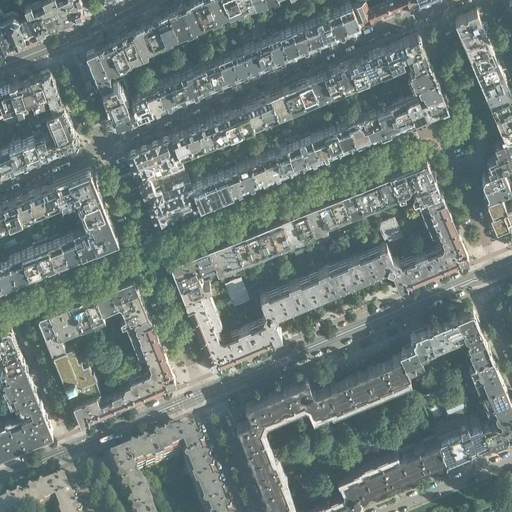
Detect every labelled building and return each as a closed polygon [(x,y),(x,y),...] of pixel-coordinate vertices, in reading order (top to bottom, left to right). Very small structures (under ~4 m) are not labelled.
[(48,25),(36,0),(34,0),(31,2),(30,0),(24,3),(28,12),(17,16),(24,34),(35,29),(36,31),(48,25)] [(60,20),(50,0),(36,0),(48,25),(60,20)] [(71,15),(64,0),(50,0),(60,20),(71,15)] [(93,3),(91,0),(64,0),(71,15),(83,9),(79,0),(81,0),(85,7),(93,3)] [(206,23),(196,0),(185,0),(182,2),(193,28),(206,23)] [(218,17),(210,0),(196,0),(206,23),(218,17)] [(231,12),(225,0),(210,0),(218,17),(231,12)] [(244,7),(240,0),(225,0),(231,12),(231,13),(244,7)] [(389,11),(414,0),(380,0),(368,5),(365,0),(356,0),(351,2),(360,22),(389,11)] [(508,10),(503,0),(492,0),(491,1),(496,13),(496,15),(508,10)] [(360,22),(351,2),(351,1),(339,6),(348,27),(360,22)] [(485,18),(496,13),(491,1),(454,16),(459,28),(481,19),(485,18)] [(193,28),(182,2),(177,4),(176,5),(176,4),(169,8),(181,34),(193,28)] [(348,27),(339,6),(327,11),(336,32),(348,27)] [(181,34),(169,8),(160,12),(160,13),(157,14),(168,39),(181,34)] [(336,32),(327,11),(315,16),(324,37),(336,32)] [(24,34),(17,16),(17,15),(12,13),(2,17),(11,41),(25,36),(24,34)] [(168,39),(157,14),(156,15),(155,15),(144,21),(154,45),(168,39)] [(324,37),(315,16),(303,21),(312,42),(324,37)] [(0,45),(11,41),(2,17),(0,18),(0,45)] [(486,31),(484,27),(488,25),(485,18),(481,19),(459,28),(464,40),(486,31)] [(154,45),(144,21),(143,21),(132,28),(143,54),(149,52),(148,48),(154,45)] [(312,42),(303,21),(291,26),(300,47),(312,42)] [(300,47),(291,26),(279,31),(288,52),(300,47)] [(143,54),(132,28),(127,30),(119,34),(120,34),(129,56),(135,54),(136,57),(143,54)] [(288,52),(279,31),(267,36),(275,57),(288,52)] [(423,45),(417,31),(398,39),(404,53),(406,52),(423,45)] [(491,43),(486,31),(464,40),(469,52),(491,43)] [(130,58),(129,56),(120,34),(116,36),(112,38),(108,40),(120,67),(127,64),(125,60),(130,58)] [(275,57),(267,36),(254,41),(263,62),(275,57)] [(474,64),(496,55),(511,49),(506,37),(491,43),(469,52),(474,64)] [(404,53),(398,39),(384,45),(391,65),(404,59),(401,54),(404,53)] [(120,67),(108,40),(97,45),(107,68),(112,66),(113,70),(120,67)] [(263,62),(254,41),(242,46),(251,67),(263,62)] [(107,68),(97,45),(96,45),(96,46),(88,49),(86,50),(87,52),(101,86),(112,81),(107,68)] [(391,65),(384,45),(371,50),(380,71),(386,69),(389,76),(395,74),(391,65)] [(429,59),(423,45),(406,52),(409,59),(408,59),(408,61),(410,67),(429,59)] [(251,67),(242,46),(230,51),(239,72),(251,67)] [(380,71),(371,50),(359,55),(371,83),(375,82),(372,74),(380,71)] [(239,72),(230,51),(218,56),(226,77),(239,72)] [(371,83),(359,55),(347,60),(356,81),(362,78),(365,86),(371,83)] [(501,67),(496,55),(474,64),(479,76),(501,67)] [(226,77),(218,56),(205,61),(214,82),(226,77)] [(435,74),(432,66),(429,59),(410,67),(407,68),(408,70),(406,71),(411,84),(417,82),(435,74)] [(356,81),(347,60),(335,65),(347,93),(351,92),(348,84),(356,81)] [(163,68),(160,61),(154,64),(156,70),(163,68)] [(214,82),(205,61),(193,66),(202,87),(214,82)] [(347,93),(335,65),(323,70),(332,91),(339,88),(342,96),(347,93)] [(202,87),(193,66),(181,71),(189,92),(202,87)] [(59,90),(51,69),(48,67),(48,68),(40,70),(48,90),(49,94),(59,90)] [(506,79),(501,67),(479,76),(484,88),(506,79)] [(48,90),(40,70),(30,74),(30,75),(39,100),(44,98),(43,92),(48,90)] [(332,91),(323,70),(310,75),(318,96),(332,91)] [(189,92),(181,71),(168,76),(177,97),(189,92)] [(441,88),(435,74),(417,82),(419,87),(421,88),(422,88),(425,95),(441,88)] [(39,100),(30,75),(19,79),(26,99),(32,97),(34,102),(39,100)] [(318,96),(310,75),(297,81),(305,102),(318,96)] [(177,97),(168,76),(156,81),(165,102),(177,97)] [(26,99),(19,79),(9,83),(17,107),(18,108),(23,106),(21,101),(26,99)] [(123,90),(119,80),(117,79),(112,81),(101,86),(105,97),(123,90)] [(511,91),(506,79),(484,88),(489,100),(511,91)] [(165,102),(156,81),(144,86),(145,89),(152,108),(165,102)] [(305,102),(297,81),(283,86),(291,108),(305,102)] [(17,107),(9,83),(0,86),(0,102),(3,109),(4,113),(13,110),(12,109),(17,107)] [(291,108),(283,86),(269,92),(278,113),(291,108)] [(441,88),(425,95),(422,96),(428,110),(447,102),(441,88)] [(152,108),(145,89),(131,95),(130,97),(133,102),(138,114),(152,108)] [(63,101),(59,90),(49,94),(54,105),(63,101)] [(129,104),(123,90),(105,97),(111,111),(129,104)] [(413,116),(405,96),(405,94),(394,98),(394,97),(395,96),(392,90),(387,92),(399,122),(413,116)] [(428,110),(422,96),(420,97),(417,91),(405,96),(413,116),(428,110)] [(511,104),(511,91),(489,100),(495,112),(511,104)] [(278,113),(269,92),(258,97),(266,118),(278,113)] [(399,122),(387,92),(382,94),(384,100),(386,100),(386,102),(376,106),(385,127),(399,122)] [(266,118),(258,97),(245,102),(254,123),(266,118)] [(74,127),(66,107),(63,101),(54,105),(36,112),(44,131),(46,130),(50,132),(54,130),(56,134),(74,127)] [(385,127),(376,106),(365,110),(364,108),(366,108),(363,101),(358,103),(370,133),(385,127)] [(133,102),(129,104),(111,111),(114,120),(118,122),(138,114),(133,102)] [(254,123),(245,102),(233,107),(242,128),(254,123)] [(370,133),(358,103),(353,106),(355,112),(357,111),(357,113),(347,118),(356,139),(370,133)] [(511,118),(511,104),(495,112),(500,124),(511,118)] [(242,128),(233,107),(221,112),(230,133),(242,128)] [(230,133),(221,112),(209,117),(217,138),(230,133)] [(21,118),(20,114),(9,118),(11,123),(21,118)] [(217,138),(209,117),(196,122),(205,143),(217,138)] [(356,139),(347,118),(335,123),(343,144),(356,139)] [(511,118),(500,124),(502,131),(500,132),(502,136),(502,137),(511,132),(511,118)] [(205,143),(196,122),(184,127),(192,148),(205,143)] [(343,144),(335,123),(323,128),(331,149),(343,144)] [(77,139),(78,136),(74,127),(56,134),(52,136),(56,147),(77,139)] [(192,148),(184,127),(171,132),(180,153),(192,148)] [(331,149),(323,128),(311,133),(319,154),(331,149)] [(56,147),(52,136),(56,134),(54,130),(50,132),(46,130),(44,131),(34,135),(41,153),(56,147)] [(191,181),(185,167),(180,153),(171,132),(126,151),(155,220),(199,202),(191,181)] [(511,146),(511,132),(502,137),(502,136),(493,140),(496,147),(493,148),(495,152),(509,147),(511,146)] [(41,153),(34,135),(33,133),(21,138),(29,158),(41,153)] [(319,154),(311,133),(299,138),(307,159),(319,154)] [(29,158),(21,138),(8,143),(17,163),(29,158)] [(307,159),(299,138),(287,142),(295,164),(307,159)] [(295,164),(287,142),(275,147),(283,168),(295,164)] [(17,163),(8,143),(0,146),(0,159),(4,169),(17,163)] [(283,168),(275,147),(263,152),(271,173),(283,168)] [(511,160),(509,156),(511,154),(509,147),(495,152),(487,156),(489,163),(487,164),(489,169),(501,164),(511,160)] [(271,173),(263,152),(251,157),(259,178),(271,173)] [(430,165),(426,154),(401,164),(405,175),(430,165)] [(259,178),(251,157),(239,162),(247,183),(259,178)] [(247,183),(239,162),(227,167),(235,188),(247,183)] [(407,181),(405,175),(401,164),(388,169),(397,191),(399,195),(404,192),(402,188),(406,186),(407,181)] [(501,164),(489,169),(483,171),(481,175),(481,177),(478,178),(486,195),(499,189),(509,185),(501,164)] [(435,176),(430,165),(405,175),(407,181),(412,179),(414,185),(435,176)] [(95,178),(90,166),(68,175),(75,191),(79,189),(78,186),(78,185),(95,178)] [(235,188),(227,167),(224,168),(215,172),(223,193),(235,188)] [(397,191),(388,169),(376,174),(385,196),(397,191)] [(223,193),(215,172),(203,177),(211,198),(223,193)] [(385,196),(376,174),(364,179),(373,201),(385,196)] [(75,191),(68,175),(53,181),(60,199),(74,194),(75,191)] [(440,188),(435,176),(414,185),(416,190),(413,192),(412,195),(413,199),(417,197),(417,198),(440,188)] [(211,198),(203,177),(191,181),(199,202),(211,198)] [(101,193),(95,178),(78,185),(78,186),(79,189),(81,194),(80,195),(82,200),(82,201),(101,193)] [(373,201),(364,179),(352,184),(361,206),(373,201)] [(60,199),(53,181),(40,186),(48,207),(61,201),(60,199)] [(361,206),(352,184),(340,188),(349,211),(361,206)] [(48,207),(40,186),(27,192),(35,212),(48,207)] [(349,211),(340,188),(329,193),(338,216),(349,211)] [(447,206),(445,200),(440,188),(417,198),(421,206),(423,205),(427,215),(447,206)] [(511,200),(505,203),(499,189),(486,195),(486,197),(491,209),(489,210),(495,226),(508,221),(511,230),(511,200)] [(35,212),(27,192),(14,197),(22,217),(35,212)] [(107,208),(103,199),(101,193),(82,201),(81,203),(86,214),(88,215),(107,208)] [(338,216),(329,193),(316,198),(326,220),(338,216)] [(22,217),(14,197),(1,202),(9,223),(22,217)] [(327,224),(326,220),(316,198),(304,203),(314,225),(320,223),(321,226),(327,224)] [(0,226),(9,223),(1,202),(0,202),(0,226)] [(314,225),(304,203),(292,208),(302,233),(308,231),(307,228),(314,225)] [(77,218),(73,206),(64,210),(69,221),(77,218)] [(455,225),(447,206),(427,215),(432,226),(430,226),(431,230),(434,231),(439,229),(440,232),(455,225)] [(113,222),(107,208),(88,215),(88,216),(90,221),(92,221),(94,226),(95,229),(96,229),(113,222)] [(302,233),(292,208),(280,213),(289,235),(296,233),(297,236),(302,233)] [(289,235),(280,213),(268,218),(277,240),(283,238),(284,241),(290,238),(289,235)] [(403,231),(396,214),(377,221),(384,236),(387,235),(388,238),(403,231)] [(277,240),(268,218),(256,223),(266,248),(272,246),(270,243),(277,240)] [(117,233),(113,222),(96,229),(95,229),(94,226),(89,227),(96,244),(116,236),(117,233)] [(266,248),(256,223),(244,227),(253,250),(259,247),(260,250),(266,248)] [(468,254),(455,225),(440,232),(443,239),(442,242),(436,245),(444,264),(460,257),(468,254)] [(96,244),(89,227),(87,226),(73,232),(81,250),(96,244)] [(254,253),(253,250),(244,227),(232,232),(241,255),(247,252),(248,256),(254,253)] [(81,250),(73,232),(72,230),(60,235),(68,255),(81,250)] [(241,255),(232,232),(219,237),(230,263),(236,260),(234,257),(241,255)] [(68,255),(60,235),(46,240),(55,261),(68,255)] [(230,263),(219,237),(207,242),(215,261),(218,268),(230,263)] [(412,278),(404,258),(400,260),(398,256),(392,253),(386,239),(378,242),(379,244),(368,249),(377,269),(383,266),(384,269),(384,270),(385,270),(390,272),(390,271),(393,270),(395,276),(395,278),(396,280),(397,282),(398,283),(406,280),(412,278)] [(55,261),(46,240),(33,245),(42,266),(55,261)] [(215,261),(207,242),(194,248),(198,260),(201,266),(215,261)] [(42,266),(33,245),(20,251),(29,271),(42,266)] [(444,264),(436,245),(426,249),(426,247),(413,252),(414,254),(404,258),(412,278),(444,264)] [(198,260),(194,248),(172,256),(171,260),(174,269),(198,260)] [(377,269),(368,249),(359,253),(358,251),(352,253),(361,275),(369,272),(371,272),(373,271),(374,270),(377,269)] [(29,271),(20,251),(7,256),(15,276),(29,271)] [(361,275),(352,253),(346,255),(347,258),(338,261),(347,281),(349,281),(351,280),(352,279),(361,275)] [(15,276),(7,256),(0,259),(0,275),(2,282),(15,276)] [(199,274),(197,270),(199,267),(201,266),(198,260),(174,269),(180,282),(199,274)] [(347,281),(338,261),(329,265),(328,263),(322,265),(331,288),(347,281)] [(331,288),(322,265),(317,268),(318,270),(309,274),(317,294),(331,288)] [(254,279),(250,269),(244,272),(248,282),(254,279)] [(138,285),(133,272),(108,282),(113,295),(138,285)] [(185,295),(209,285),(211,284),(209,280),(202,281),(199,274),(180,282),(185,295)] [(250,296),(241,274),(226,280),(231,294),(232,297),(234,300),(235,303),(250,296)] [(317,294),(309,274),(299,277),(299,275),(293,278),(302,300),(310,297),(312,297),(314,296),(315,294),(317,294)] [(302,300),(293,278),(288,280),(289,282),(279,286),(288,306),(290,306),(293,305),(294,304),(302,300)] [(116,302),(113,295),(108,282),(93,288),(101,308),(111,304),(111,303),(116,302)] [(143,297),(138,285),(113,295),(116,302),(119,300),(122,301),(123,305),(143,297)] [(214,304),(210,294),(212,293),(209,285),(185,295),(192,313),(214,304)] [(281,312),(280,309),(288,306),(279,286),(267,291),(266,289),(259,292),(265,307),(264,311),(263,313),(264,317),(260,319),(268,338),(274,336),(281,332),(281,331),(281,329),(280,327),(278,325),(276,319),(278,318),(279,318),(280,318),(280,317),(281,313),(281,312)] [(101,308),(93,288),(80,294),(91,319),(103,314),(101,308)] [(91,319),(80,294),(68,298),(79,324),(91,319)] [(148,309),(143,297),(123,305),(126,311),(120,316),(121,319),(125,318),(125,319),(148,309)] [(79,324),(68,298),(58,302),(69,328),(79,324)] [(69,328),(58,302),(48,307),(56,325),(58,332),(60,331),(69,328)] [(222,319),(220,314),(219,315),(214,304),(192,313),(200,332),(217,325),(216,323),(221,321),(222,320),(222,319)] [(56,325),(48,307),(37,311),(38,313),(45,330),(56,325)] [(484,336),(473,309),(473,308),(472,309),(470,307),(469,307),(469,308),(462,311),(462,310),(461,311),(457,313),(457,312),(456,313),(464,332),(465,333),(469,335),(468,338),(469,343),(484,336)] [(155,328),(151,318),(148,309),(125,319),(128,326),(130,325),(134,337),(155,328)] [(464,332),(456,313),(454,314),(453,314),(453,315),(446,317),(445,317),(442,319),(450,340),(456,337),(457,335),(464,332)] [(268,338),(260,319),(251,323),(249,321),(237,326),(238,328),(228,332),(236,352),(268,338)] [(450,340),(442,319),(441,319),(440,319),(441,320),(437,321),(436,321),(436,322),(429,324),(428,324),(428,325),(426,326),(434,344),(440,342),(441,344),(450,340)] [(19,347),(11,324),(7,323),(0,325),(0,341),(2,347),(0,348),(0,350),(1,354),(19,347)] [(65,343),(61,332),(60,331),(58,332),(56,325),(45,330),(52,348),(65,343)] [(236,352),(228,332),(225,334),(219,332),(217,325),(200,332),(212,362),(220,358),(220,359),(236,352)] [(434,344),(426,326),(426,325),(425,326),(421,328),(421,327),(420,328),(412,332),(411,334),(414,341),(419,353),(435,346),(434,344)] [(163,348),(155,328),(134,337),(139,348),(137,349),(139,352),(142,353),(148,351),(149,354),(163,348)] [(492,353),(484,336),(469,343),(472,348),(469,349),(474,361),(492,353)] [(96,371),(92,362),(90,363),(88,357),(83,359),(82,357),(80,358),(75,347),(77,346),(75,339),(65,343),(52,348),(64,376),(64,377),(67,384),(73,398),(95,389),(100,387),(94,372),(96,371)] [(423,362),(419,353),(414,341),(399,348),(408,369),(423,362)] [(25,360),(19,347),(1,354),(3,357),(1,361),(4,369),(25,360)] [(175,377),(163,348),(149,354),(152,361),(150,366),(143,369),(151,388),(167,381),(167,380),(175,377)] [(408,369),(399,348),(397,349),(398,350),(392,352),(391,354),(392,357),(382,361),(390,381),(395,379),(394,377),(408,371),(407,369),(408,369)] [(503,381),(498,367),(492,353),(474,361),(472,362),(471,365),(473,369),(471,370),(479,391),(503,381)] [(30,374),(25,360),(4,369),(1,370),(7,383),(30,374)] [(390,381),(382,361),(373,365),(370,364),(367,366),(366,368),(364,369),(372,389),(378,386),(377,384),(385,381),(386,383),(390,381)] [(151,388),(143,369),(130,374),(131,376),(123,379),(122,382),(123,383),(111,388),(113,391),(110,392),(114,403),(151,388)] [(372,389),(364,369),(362,370),(360,369),(357,370),(356,372),(345,377),(354,397),(358,395),(357,392),(366,388),(367,391),(372,389)] [(36,388),(32,379),(30,374),(7,383),(13,397),(20,394),(36,388)] [(333,399),(327,384),(315,390),(312,388),(307,378),(308,378),(307,377),(307,378),(305,377),(284,386),(291,402),(302,397),(303,399),(310,402),(313,408),(318,406),(319,408),(329,404),(328,402),(333,399)] [(354,397),(345,377),(336,381),(334,380),(330,381),(329,383),(327,384),(333,399),(335,404),(341,402),(340,400),(348,396),(349,398),(354,397)] [(511,409),(511,401),(503,381),(479,391),(485,405),(488,403),(490,408),(493,409),(496,415),(498,416),(511,409)] [(292,404),(291,402),(284,386),(263,395),(270,411),(271,413),(278,410),(277,408),(285,404),(286,406),(292,404)] [(44,408),(36,388),(20,394),(22,401),(26,403),(29,401),(30,403),(32,402),(34,409),(35,411),(44,408)] [(114,403),(110,392),(102,395),(96,393),(95,389),(73,398),(80,417),(88,414),(114,403)] [(259,425),(262,416),(261,414),(270,411),(263,395),(247,401),(246,401),(246,402),(246,403),(245,403),(245,404),(246,404),(250,414),(248,418),(238,422),(238,423),(237,424),(237,425),(245,443),(261,436),(257,426),(259,425)] [(0,451),(25,441),(26,441),(27,440),(36,436),(37,436),(40,435),(41,434),(50,430),(51,430),(52,430),(52,429),(53,429),(52,429),(52,428),(52,427),(44,408),(35,411),(34,409),(27,412),(24,406),(8,406),(10,410),(16,416),(2,422),(0,416),(0,451)] [(511,431),(511,409),(498,416),(499,418),(498,422),(502,423),(503,423),(508,433),(511,431)] [(489,441),(481,423),(480,420),(477,415),(474,416),(476,422),(468,425),(466,420),(458,424),(456,418),(432,428),(437,439),(445,459),(446,459),(489,441)] [(508,433),(503,423),(502,423),(498,422),(493,419),(490,421),(488,420),(481,423),(489,441),(508,433)] [(199,444),(194,432),(194,429),(190,428),(188,430),(171,437),(168,435),(166,436),(166,439),(163,440),(170,455),(182,450),(182,451),(184,451),(184,450),(199,444)] [(267,451),(263,441),(265,441),(263,436),(261,436),(245,443),(251,458),(267,451)] [(445,459),(437,439),(423,444),(422,442),(417,444),(426,464),(436,460),(438,461),(444,459),(445,460),(445,459)] [(170,455),(163,440),(159,442),(156,440),(154,441),(153,444),(150,445),(158,464),(163,462),(162,460),(170,457),(170,455)] [(204,456),(202,451),(204,449),(203,447),(200,446),(199,444),(184,450),(184,451),(189,463),(204,456)] [(426,464),(417,444),(413,445),(414,448),(405,452),(404,449),(399,451),(408,472),(410,471),(412,472),(415,470),(416,468),(426,464)] [(158,464),(150,445),(147,447),(144,445),(142,446),(142,449),(138,451),(144,466),(145,467),(153,464),(154,466),(158,464)] [(144,466),(138,451),(135,452),(132,450),(130,451),(129,454),(113,461),(110,462),(108,465),(110,467),(115,478),(130,472),(131,470),(144,466)] [(281,473),(279,469),(277,463),(275,458),(276,456),(273,453),(271,454),(269,450),(267,451),(251,458),(264,491),(281,484),(283,483),(281,478),(282,478),(284,473),(281,473)] [(408,472),(399,451),(395,453),(396,456),(386,460),(385,457),(381,459),(389,479),(399,475),(401,476),(405,475),(406,473),(408,472)] [(208,467),(210,464),(209,462),(206,462),(204,456),(189,463),(186,464),(185,466),(188,468),(191,476),(209,469),(208,467)] [(389,479),(381,459),(376,461),(377,463),(369,467),(368,465),(362,467),(364,470),(371,487),(373,486),(375,487),(378,486),(379,484),(389,479)] [(214,481),(212,476),(213,473),(213,471),(209,470),(209,469),(191,476),(194,483),(192,484),(194,489),(214,481)] [(357,496),(359,492),(371,487),(364,470),(359,473),(358,471),(347,475),(348,477),(343,479),(347,487),(344,493),(345,496),(334,501),(338,511),(352,511),(361,508),(361,506),(357,496)] [(136,485),(130,472),(115,478),(117,484),(115,487),(117,489),(120,489),(120,491),(136,485)] [(218,492),(220,489),(219,487),(216,486),(214,481),(194,489),(196,492),(198,492),(201,499),(218,492)] [(70,498),(65,487),(65,483),(61,482),(59,484),(48,489),(54,503),(53,505),(55,506),(54,505),(70,498)] [(146,495),(144,490),(142,491),(139,484),(136,485),(120,491),(121,493),(120,495),(120,497),(124,499),(126,504),(146,495)] [(289,497),(287,492),(284,493),(281,484),(264,491),(270,506),(287,498),(289,497)] [(54,503),(48,489),(43,491),(40,489),(38,490),(38,493),(35,494),(43,511),(44,509),(53,505),(54,503)] [(224,505),(222,500),(223,498),(223,496),(219,495),(218,492),(201,499),(205,508),(204,511),(207,511),(209,511),(224,505)] [(40,511),(43,511),(35,494),(32,495),(29,494),(28,494),(27,498),(20,500),(18,498),(16,499),(15,502),(12,504),(14,511),(40,511)] [(149,508),(146,501),(148,500),(146,495),(126,504),(128,509),(127,511),(126,511),(141,511),(147,510),(149,508)] [(76,511),(74,508),(76,505),(75,503),(72,503),(70,498),(54,505),(55,506),(57,511),(76,511)] [(313,511),(312,510),(306,511),(301,511),(293,508),(291,509),(287,498),(270,506),(272,511),(313,511)] [(338,511),(334,501),(333,498),(327,501),(328,503),(320,506),(319,504),(311,507),(312,510),(313,511),(338,511)] [(14,511),(12,504),(10,505),(7,503),(5,504),(5,507),(0,508),(0,511),(14,511)]
